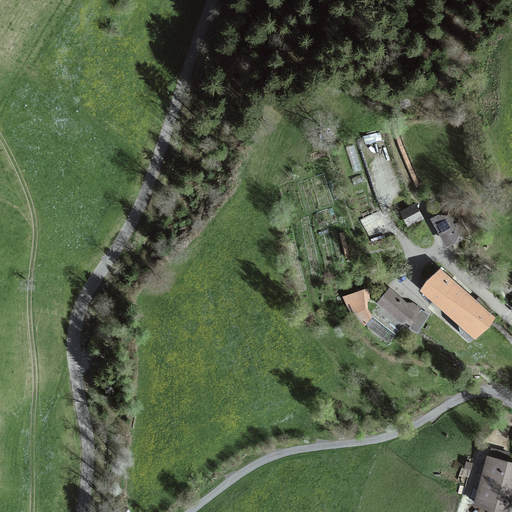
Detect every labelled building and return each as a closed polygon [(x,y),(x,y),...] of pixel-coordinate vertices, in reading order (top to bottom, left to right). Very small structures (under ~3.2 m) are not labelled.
[(407,97),(401,99),(403,107),(410,105),(407,97)] [(449,241),(467,232),(465,227),(471,224),(459,198),(443,206),(446,213),(438,217),(449,241)] [(420,202),(405,209),(410,222),(426,215),(420,202)] [(426,278),(420,287),(474,338),(489,325),(495,317),(441,267),(426,278)] [(479,277),(489,283),(495,275),(485,268),(479,277)] [(419,328),(428,314),(420,309),(421,308),(413,301),(409,302),(408,304),(388,290),(379,302),(403,320),(408,322),(413,320),(420,324),(418,327),(419,328)] [(360,321),(365,324),(371,317),(365,309),(365,298),(350,303),(356,315),(360,321)] [(372,315),(371,317),(365,324),(389,343),(396,334),(372,315)] [(505,511),(511,486),(511,462),(489,456),(476,504),(505,511)]
